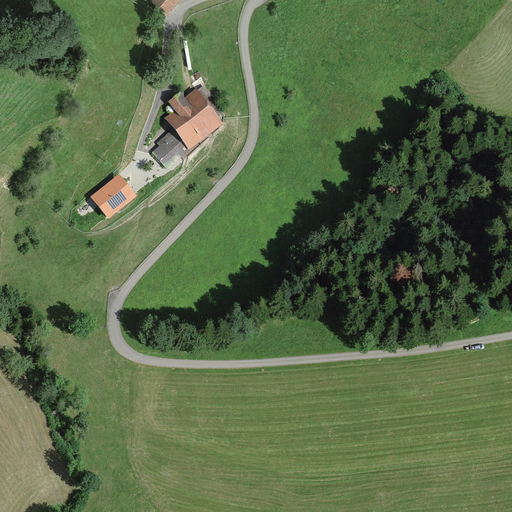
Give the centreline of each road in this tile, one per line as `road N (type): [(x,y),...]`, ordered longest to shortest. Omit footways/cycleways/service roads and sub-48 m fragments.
road 1 (track): [(511,335),(220,364),(148,360),(122,346),(117,301),(255,150),(243,33),(253,0)]
road 2 (track): [(140,162),(173,18),(198,0)]
road 3 (track): [(140,162),(145,210),(117,301)]
